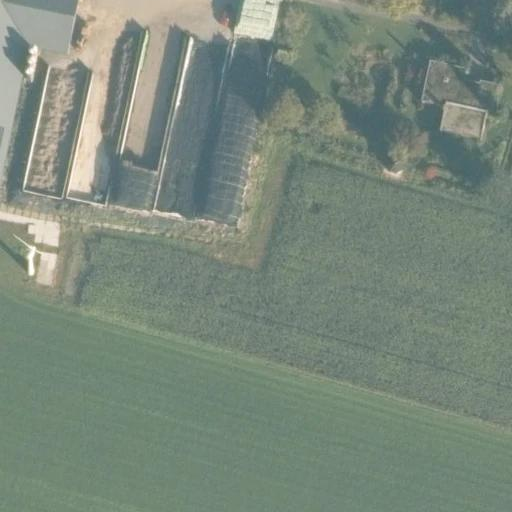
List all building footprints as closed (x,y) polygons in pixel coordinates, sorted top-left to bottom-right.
[(0,0),(0,168),(25,49),(68,58),(79,0),(0,0)] [(279,23),(240,15),(211,165),(250,172),(279,23)] [(144,32),(122,159),(73,151),(65,198),(157,213),(187,40),(144,32)] [(293,53),(279,50),(277,60),(291,63),(293,53)] [(490,121),(497,88),(464,81),(466,73),(430,65),(422,104),(445,109),(440,135),(481,144),(486,121),(490,121)] [(397,159),(389,163),(387,169),(389,174),(395,176),(404,172),(406,165),(403,160),(397,159)]
